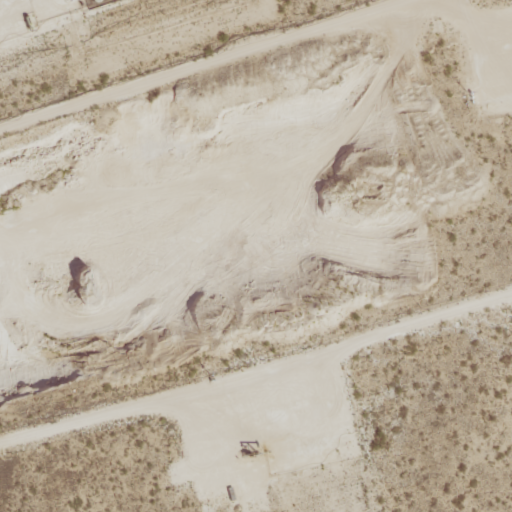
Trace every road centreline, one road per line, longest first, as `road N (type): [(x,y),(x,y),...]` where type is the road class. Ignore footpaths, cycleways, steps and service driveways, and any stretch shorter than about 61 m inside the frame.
road 1 (track): [(0,449),(511,297)]
road 2 (track): [(0,128),(382,0)]
